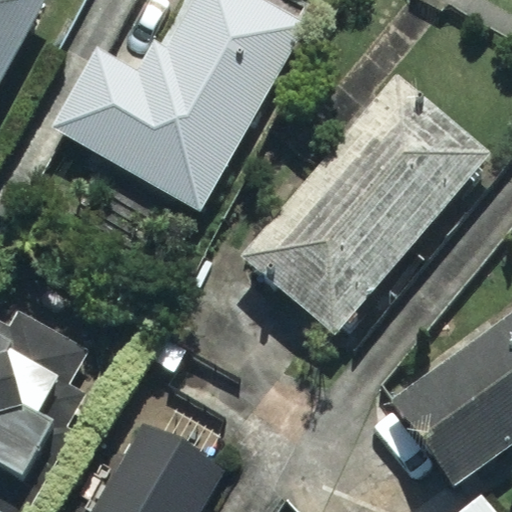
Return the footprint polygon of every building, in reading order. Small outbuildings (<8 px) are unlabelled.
[(0,0),(0,119),(64,3),(59,0),(0,0)] [(108,55),(62,136),(210,220),(318,32),(261,0),(189,0),(146,76),(108,55)] [(406,82),(252,266),(347,345),(502,161),(406,82)] [(0,511),(41,511),(81,435),(76,432),(93,399),(78,391),(97,355),(25,319),(18,332),(0,323),(0,511)] [(511,329),(403,411),(468,498),(511,465),(511,329)] [(152,429),(104,511),(212,511),(233,476),(201,453),(152,429)] [(498,511),(489,500),(474,511),(498,511)]
